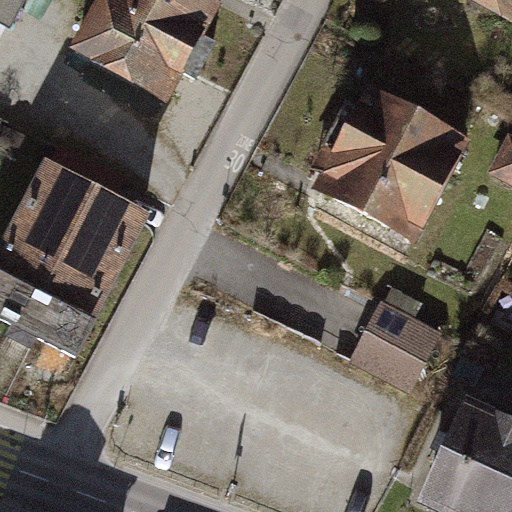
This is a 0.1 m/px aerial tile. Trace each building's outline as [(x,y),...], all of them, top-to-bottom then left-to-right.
[(191,91),(235,0),(117,0),(95,45),(191,91)] [(511,0),(471,0),(511,22),(511,21),(511,0)] [(456,143),(363,93),(354,111),(340,103),(318,145),(332,152),(313,187),(405,237),(456,143)] [(511,143),(504,139),(488,170),(511,183),(511,143)] [(0,268),(0,318),(73,355),(142,214),(49,168),(0,268)] [(348,359),(402,387),(403,386),(403,385),(429,335),(430,335),(430,334),(376,305),(348,359)] [(511,511),(511,429),(462,407),(420,498),(448,511),(511,511)]
